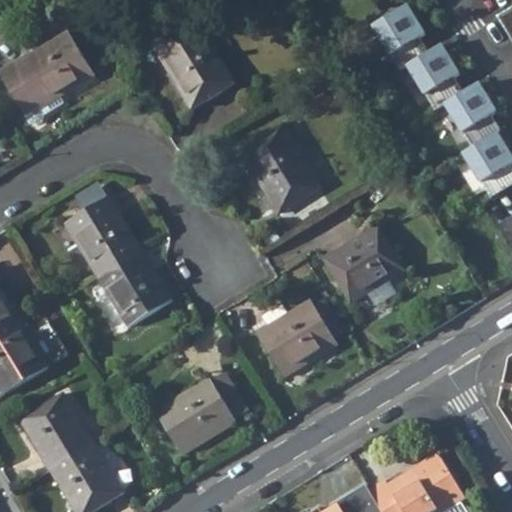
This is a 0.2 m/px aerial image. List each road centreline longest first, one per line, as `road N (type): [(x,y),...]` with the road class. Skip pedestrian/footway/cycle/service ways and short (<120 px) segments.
road 1 (residential): [(0,202),(92,146),(134,149),(162,173),(219,267)]
road 2 (residential): [(198,511),(437,361)]
road 3 (residential): [(511,472),(437,361)]
